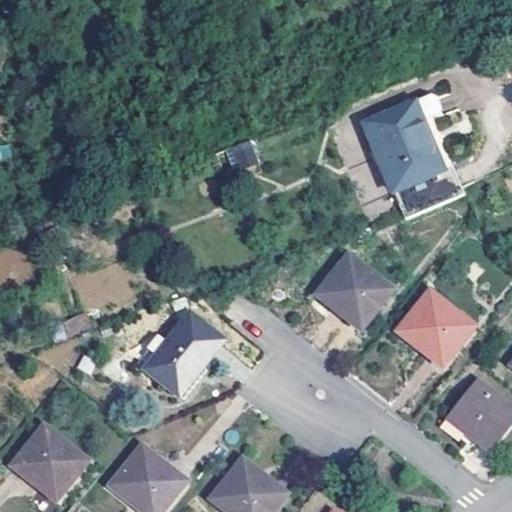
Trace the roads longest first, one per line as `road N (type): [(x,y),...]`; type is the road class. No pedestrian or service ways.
road 1 (residential): [(485,509),(344,396)]
road 2 (residential): [(304,373),(288,393),(289,407),(307,425),(333,420),(344,396)]
